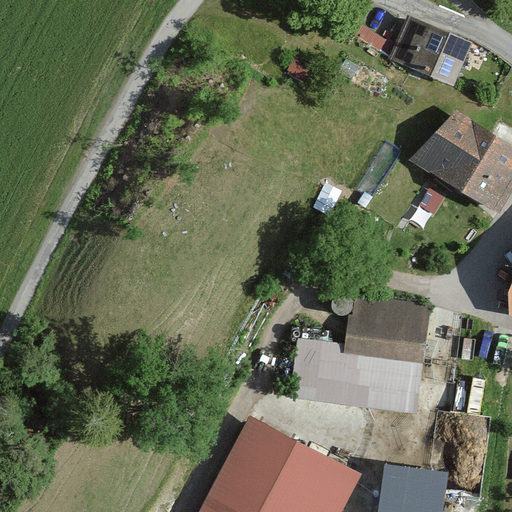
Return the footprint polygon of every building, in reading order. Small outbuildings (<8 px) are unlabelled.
[(471,45),(409,21),(391,57),(454,83),(471,45)] [(499,212),(511,189),(511,147),(459,116),(416,160),(499,212)] [(297,342),(291,396),(413,411),(426,307),(353,298),(347,348),(297,342)] [(474,370),(487,370),(489,335),(476,334),(474,370)] [(491,338),(488,371),(501,371),(503,339),(491,338)] [(485,411),(486,372),(472,372),(471,411),(485,411)] [(460,379),(459,410),(468,411),(470,379),(460,379)] [(481,496),(491,416),(443,410),(432,489),(481,496)] [(336,511),(355,475),(250,422),(204,511),(336,511)]
